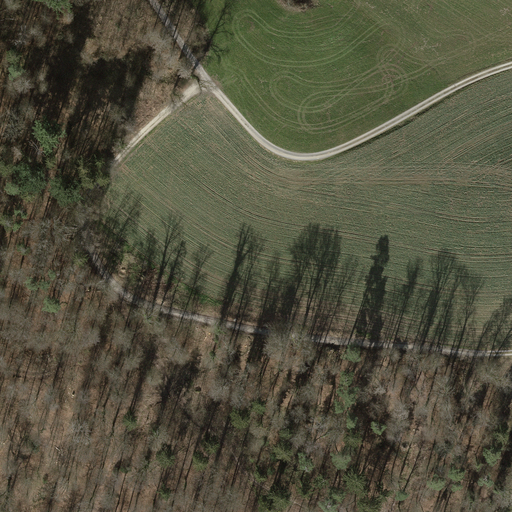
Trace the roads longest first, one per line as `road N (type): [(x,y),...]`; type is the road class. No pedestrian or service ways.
road 1 (track): [(113,284),(163,310),(304,337),(511,352)]
road 2 (track): [(205,79),(254,134),(276,151),(305,157),(328,154),(511,64)]
road 3 (track): [(205,79),(126,147),(92,189),(84,228),(113,284)]
